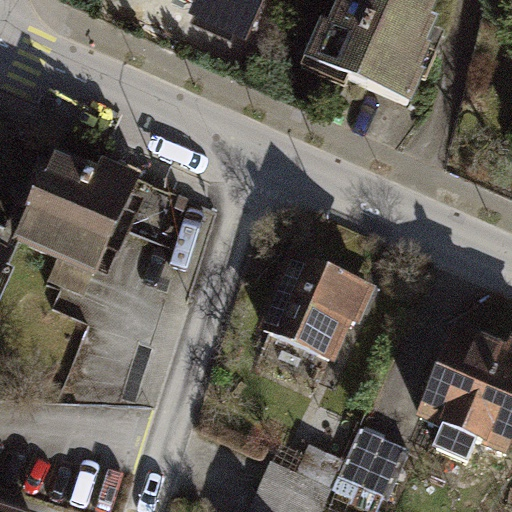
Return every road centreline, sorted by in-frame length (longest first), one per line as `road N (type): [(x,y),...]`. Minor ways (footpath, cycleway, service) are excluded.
road 1 (residential): [(255,154),(146,511)]
road 2 (residential): [(255,154),(32,61),(0,37)]
road 3 (residential): [(511,264),(255,154)]
